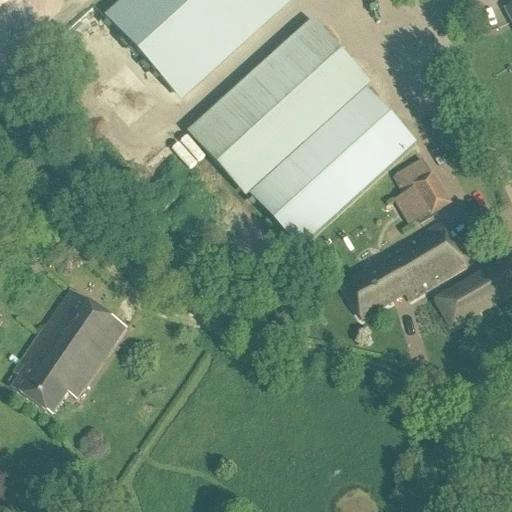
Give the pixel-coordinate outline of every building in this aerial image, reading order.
[(160,0),(111,45),(177,119),(309,0),(160,0)] [(191,134),(249,198),(370,89),(312,25),(191,134)] [(163,121),(171,115),(153,93),(145,99),(163,121)] [(194,161),(202,156),(187,131),(178,137),(194,161)] [(409,144),(382,160),(421,223),(450,204),(433,176),(430,178),(409,144)] [(465,273),(440,230),(382,264),(384,268),(343,291),(362,325),(406,299),(410,305),(465,273)] [(436,304),(452,332),(511,296),(511,271),(510,269),(511,268),(511,263),(510,261),(436,304)] [(20,383),(12,395),(52,422),(68,400),(76,406),(126,334),(71,296),(13,379),(20,383)]
